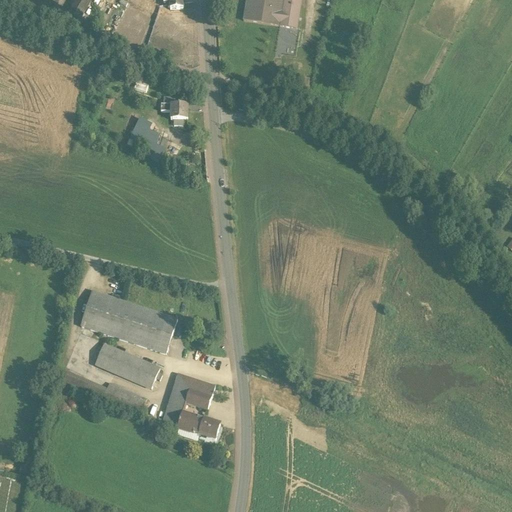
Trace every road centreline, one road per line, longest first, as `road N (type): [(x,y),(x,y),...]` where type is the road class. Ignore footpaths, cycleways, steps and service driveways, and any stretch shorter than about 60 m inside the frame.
road 1 (track): [(0,2),(114,50),(336,118),(381,142),(440,188),(511,278)]
road 2 (tertiary): [(240,511),(245,414),(213,104)]
